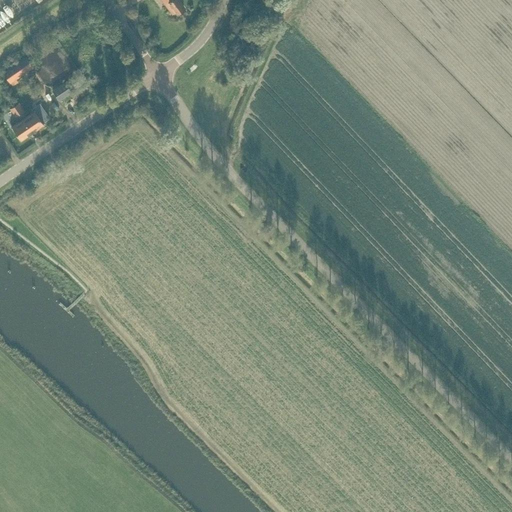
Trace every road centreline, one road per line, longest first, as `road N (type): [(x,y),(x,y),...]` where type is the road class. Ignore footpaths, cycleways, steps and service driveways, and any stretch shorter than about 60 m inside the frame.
road 1 (unclassified): [(511,460),(229,173),(155,75)]
road 2 (unclassified): [(0,181),(155,75)]
